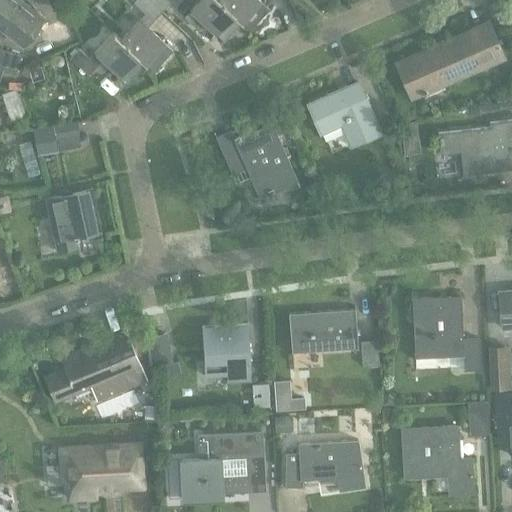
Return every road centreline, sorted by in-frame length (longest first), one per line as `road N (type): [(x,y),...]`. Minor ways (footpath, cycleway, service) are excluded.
road 1 (residential): [(160,272),(133,149),(138,120),(399,0)]
road 2 (residential): [(160,272),(511,226)]
road 3 (residential): [(0,323),(160,272)]
